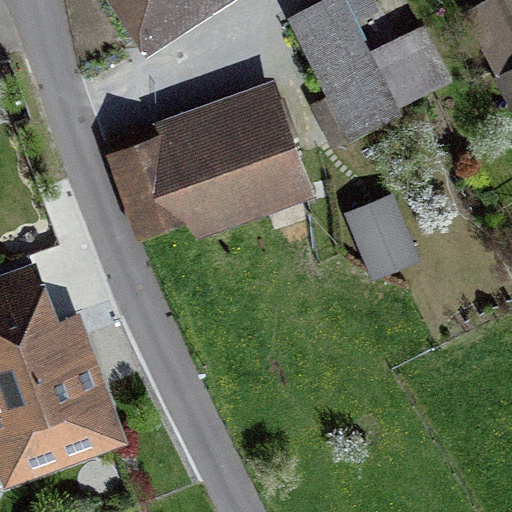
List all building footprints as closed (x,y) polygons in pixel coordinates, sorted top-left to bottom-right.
[(132,0),(149,24),(186,0),(132,0)] [(360,0),(327,0),(292,19),(353,133),(394,112),(344,17),(364,7),(360,0)] [(511,0),(497,0),(473,12),(504,73),(511,67),(511,0)] [(449,75),(427,30),(378,53),(399,98),(449,75)] [(271,89),(122,134),(149,223),(188,211),(298,178),(271,89)] [(382,197),(346,211),(370,272),(406,258),(382,197)] [(0,437),(11,467),(114,430),(71,312),(52,319),(34,268),(0,280),(0,437)]
